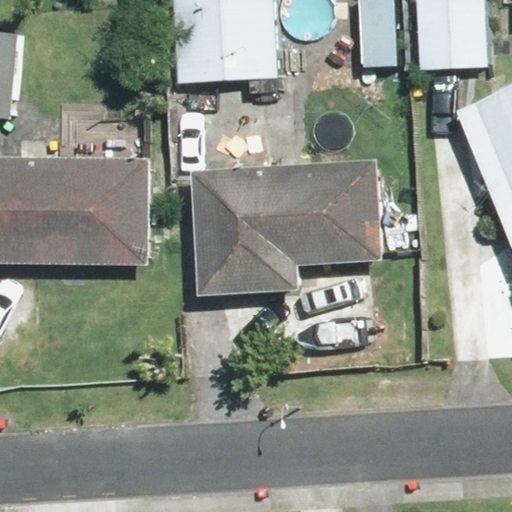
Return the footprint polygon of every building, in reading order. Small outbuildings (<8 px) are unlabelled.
[(280,70),(281,0),(171,0),(171,83),(280,85),(280,70)] [(319,71),(320,0),(314,0),(281,0),(280,70),(319,71)] [(319,71),(319,85),(358,86),(359,1),(320,0),(319,71)] [(409,0),(370,0),(371,71),(411,71),(409,0)] [(493,0),(422,0),(422,74),(494,74),(493,0)] [(17,37),(0,36),(0,125),(12,126),(17,37)] [(511,94),(460,115),(511,244),(511,94)] [(0,164),(0,268),(154,271),(156,166),(0,164)] [(385,166),(198,174),(204,297),(305,292),(304,268),(389,265),(385,166)]
